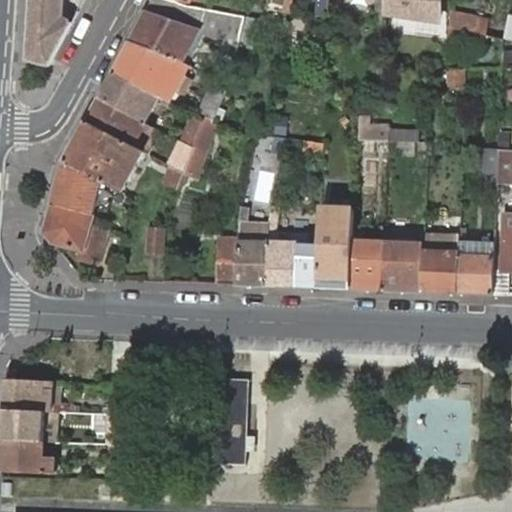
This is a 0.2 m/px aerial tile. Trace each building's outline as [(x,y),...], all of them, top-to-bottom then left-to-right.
[(30,0),(27,61),(49,67),(72,25),(62,20),(63,0),(30,0)] [(205,33),(238,51),(246,17),(239,16),(192,8),(170,0),(152,0),(147,10),(130,42),(188,65),(190,61),(186,59),(190,50),(184,47),(195,28),(200,30),(196,37),(197,38),(201,40),(205,33)] [(234,0),(170,0),(192,8),(239,16),(241,1),(234,0)] [(320,0),(318,17),(328,17),(329,0),(320,0)] [(440,22),(440,0),(387,0),(387,14),(399,15),(420,19),(440,22)] [(479,18),(451,12),(451,27),(475,32),(479,18)] [(488,20),(479,18),(475,32),(486,35),(488,20)] [(475,32),(451,27),(450,27),(450,36),(462,38),(461,43),(486,48),(485,69),(502,69),(503,52),(504,39),(486,35),(475,32)] [(190,50),(197,38),(196,37),(200,30),(195,28),(184,47),(190,50)] [(160,97),(170,103),(190,66),(188,65),(130,42),(113,73),(160,97)] [(448,79),(465,80),(466,70),(449,70),(448,79)] [(160,97),(113,73),(100,98),(146,122),(160,97)] [(208,114),(215,118),(221,105),(228,90),(216,82),(203,74),(199,81),(204,85),(206,91),(209,95),(202,110),(208,114)] [(146,122),(100,98),(87,121),(144,151),(149,154),(152,148),(146,145),(156,127),(146,122)] [(228,109),(221,105),(215,118),(214,122),(220,124),(228,109)] [(195,148),(206,121),(195,116),(194,115),(181,141),(182,141),(195,148)] [(87,121),(66,161),(104,182),(123,192),(144,151),(87,121)] [(195,148),(190,161),(185,173),(198,179),(218,125),(213,124),(206,121),(195,148)] [(389,127),(359,126),(359,140),(388,142),(389,127)] [(178,139),(166,163),(170,165),(175,167),(185,173),(190,161),(195,148),(182,141),(181,141),(178,139)] [(358,153),(388,154),(388,142),(359,140),(358,153)] [(307,150),(324,152),(325,144),(308,142),(307,150)] [(355,142),(340,142),(338,167),(354,168),(355,142)] [(388,142),(388,154),(428,154),(429,143),(388,142)] [(481,184),(498,184),(499,150),(483,150),(481,184)] [(511,150),(499,150),(498,184),(511,184),(511,150)] [(66,161),(54,203),(95,215),(104,182),(66,161)] [(183,181),(185,173),(175,167),(170,165),(164,183),(180,188),(183,181)] [(320,233),(318,288),(353,290),(354,241),(355,202),(322,202),(320,233)] [(54,203),(46,232),(54,242),(82,250),(79,260),(99,265),(109,230),(92,224),(95,215),(54,203)] [(239,242),(238,285),(268,286),(270,233),(270,225),(264,225),(264,228),(247,227),(249,208),(242,207),(240,227),(239,242)] [(270,233),(268,286),(299,288),(318,288),(320,233),(306,232),(306,245),(300,245),(301,235),(276,233),(280,208),(272,208),(270,225),(270,233)] [(494,271),(493,295),(509,296),(510,271),(511,271),(511,215),(504,215),(502,271),(494,271)] [(151,223),(148,253),(162,254),(165,224),(151,223)] [(425,251),(423,292),(458,294),(459,252),(453,252),(453,237),(442,236),(442,251),(425,251)] [(220,241),(219,285),(238,285),(239,242),(220,241)] [(354,241),(353,290),(383,291),(385,243),(354,241)] [(385,243),(383,291),(423,292),(425,251),(425,249),(406,248),(406,243),(385,243)] [(459,252),(458,294),(493,295),(494,271),(495,245),(460,244),(459,252)] [(133,342),(112,341),(111,384),(121,385),(131,385),(133,342)] [(55,381),(7,379),(5,410),(53,412),(54,403),(55,389),(55,381)] [(250,380),(217,379),(213,464),(246,466),(250,380)] [(131,385),(121,385),(115,415),(130,415),(131,385)] [(54,403),(53,412),(57,412),(71,412),(71,403),(54,403)] [(53,412),(5,410),(3,440),(46,442),(55,442),(56,433),(46,432),(47,417),(57,418),(57,412),(53,412)] [(128,444),(130,415),(115,415),(111,444),(128,444)] [(46,432),(56,433),(57,418),(47,417),(46,432)] [(46,442),(3,440),(1,471),(56,473),(56,464),(56,459),(45,459),(46,442)] [(109,476),(126,477),(127,461),(128,444),(111,444),(110,460),(110,463),(109,476)]
